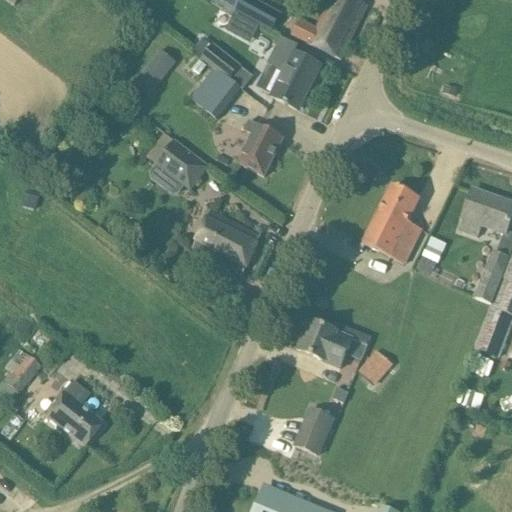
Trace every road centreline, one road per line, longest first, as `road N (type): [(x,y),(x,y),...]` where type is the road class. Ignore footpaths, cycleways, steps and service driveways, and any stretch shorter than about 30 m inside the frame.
road 1 (unclassified): [(184,511),(363,100)]
road 2 (unclassified): [(511,142),(363,100)]
